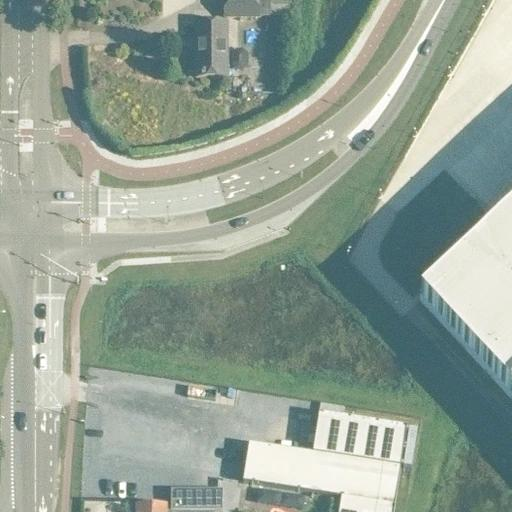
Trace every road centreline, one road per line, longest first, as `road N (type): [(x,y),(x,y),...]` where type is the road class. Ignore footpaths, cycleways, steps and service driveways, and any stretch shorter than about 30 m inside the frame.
road 1 (tertiary): [(47,246),(182,237),(283,205),(357,152),(382,123),(450,0)]
road 2 (tertiary): [(437,0),(375,93),(331,134),(280,165),(175,201),(44,201)]
road 3 (tertiary): [(13,245),(34,466)]
road 4 (tertiary): [(34,466),(47,366),(47,246)]
road 5 (unclassified): [(44,201),(39,0)]
road 6 (unclassified): [(14,0),(12,201)]
